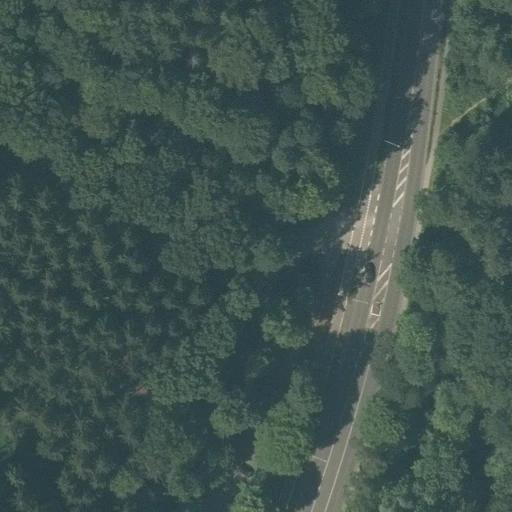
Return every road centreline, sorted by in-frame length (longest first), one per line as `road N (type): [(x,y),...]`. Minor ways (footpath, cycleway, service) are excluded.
road 1 (unclassified): [(390,238),(337,236),(292,265),(151,511)]
road 2 (unknown): [(201,336),(293,0)]
road 3 (primary): [(317,511),(390,238)]
road 4 (primary): [(390,238),(423,0)]
